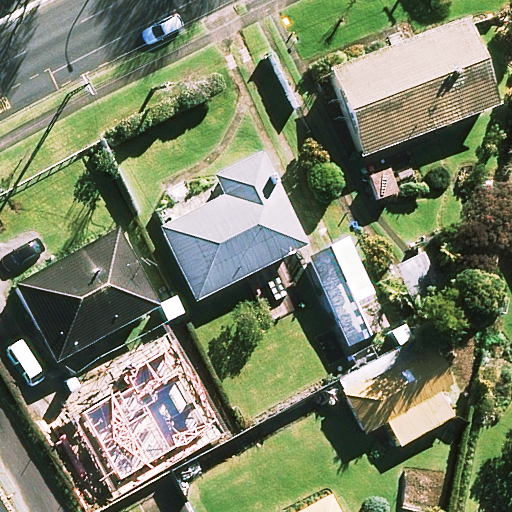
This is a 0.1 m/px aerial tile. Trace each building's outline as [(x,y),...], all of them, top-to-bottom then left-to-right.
[(491,114),(460,30),(327,78),(358,163),(491,114)] [(300,254),(254,162),(157,210),(167,230),(156,236),(191,308),(300,254)] [(153,315),(113,238),(10,293),(51,370),(153,315)] [(384,333),(343,245),(306,262),(347,350),(384,333)] [(422,256),(389,270),(408,314),(441,299),(422,256)] [(399,374),(391,356),(335,384),(362,438),(385,426),(397,450),(459,419),(429,359),(399,374)] [(78,430),(54,388),(29,402),(53,444),(78,430)] [(335,511),(330,502),(311,511),(335,511)]
